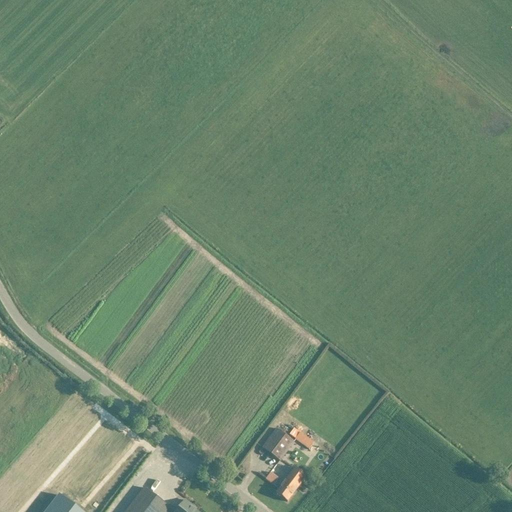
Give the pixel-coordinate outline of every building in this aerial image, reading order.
[(0,393),(22,364),(0,347),(0,393)] [(280,461),(286,453),(295,442),(277,428),(268,440),(262,448),(280,461)] [(300,433),(295,440),(309,450),(314,443),(300,433)] [(287,502),(293,494),(307,476),(295,467),(276,493),(287,502)] [(275,474),(270,481),(278,487),(283,480),(275,474)] [(311,476),(304,485),(311,489),(318,481),(311,476)] [(144,488),(125,511),(196,511),(195,510),(191,508),(192,506),(185,500),(176,511),(173,511),(169,509),(170,508),(144,488)] [(81,511),(59,495),(46,511),(81,511)]
